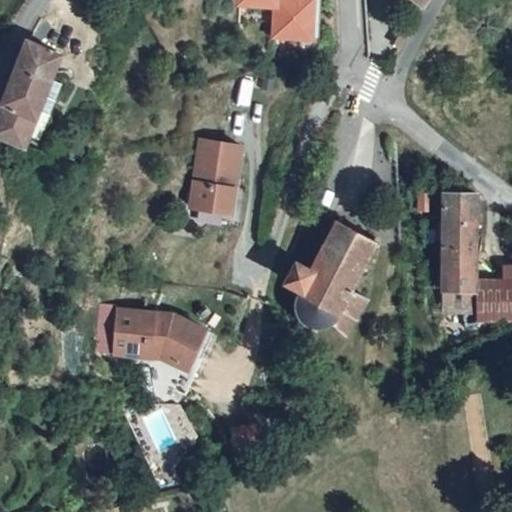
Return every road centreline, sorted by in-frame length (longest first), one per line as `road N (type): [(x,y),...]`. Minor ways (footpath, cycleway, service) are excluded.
road 1 (residential): [(380,105),(416,138),(511,196)]
road 2 (unclassified): [(380,105),(442,0)]
